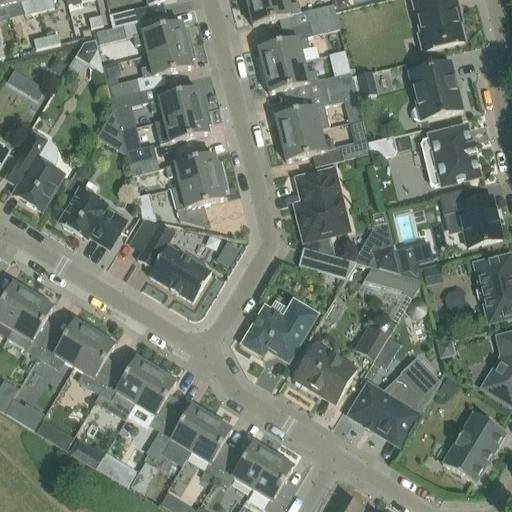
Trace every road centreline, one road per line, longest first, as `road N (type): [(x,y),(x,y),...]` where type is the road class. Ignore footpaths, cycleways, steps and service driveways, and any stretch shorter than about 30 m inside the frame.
road 1 (residential): [(206,348),(271,241),(211,0)]
road 2 (residential): [(206,348),(0,231)]
road 3 (residential): [(339,460),(233,393),(206,348)]
road 4 (residential): [(511,155),(494,81),(506,44),(494,0)]
